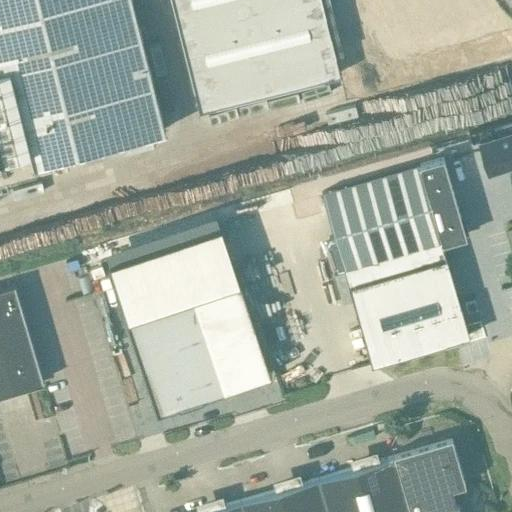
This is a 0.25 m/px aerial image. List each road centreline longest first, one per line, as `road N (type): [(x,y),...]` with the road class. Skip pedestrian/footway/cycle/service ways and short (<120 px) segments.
road 1 (unclassified): [(511,451),(500,420),(476,397),(437,385),(406,388),(5,511)]
road 2 (unknown): [(480,162),(510,321),(500,359),(476,397)]
road 3 (unknown): [(115,477),(44,277)]
road 4 (unknown): [(294,207),(351,405)]
